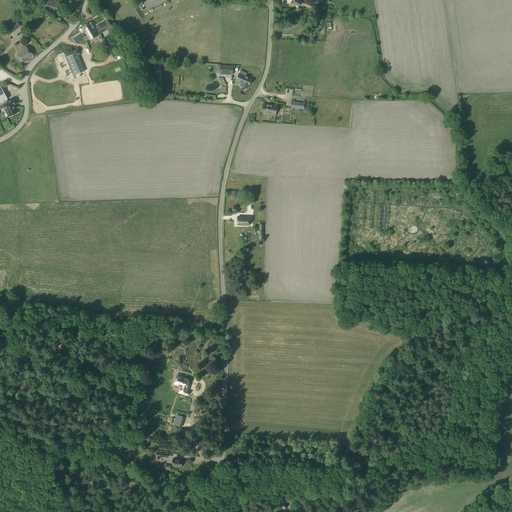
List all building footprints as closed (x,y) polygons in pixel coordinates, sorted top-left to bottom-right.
[(78,9),(82,0),(80,0),(72,0),(70,6),(78,9)] [(109,20),(97,22),(98,30),(110,29),(109,20)] [(8,36),(20,27),(16,22),(12,26),(7,29),(4,31),(8,36)] [(85,24),(85,25),(93,38),(97,36),(93,29),(94,29),(90,22),(88,23),(87,23),(85,24)] [(82,33),(72,39),(75,43),(84,37),(83,34),(84,33),(89,41),(93,38),(85,25),(84,25),(82,26),(82,27),(79,28),(82,33)] [(25,63),(33,55),(25,47),(17,54),(25,63)] [(66,57),(74,75),(83,71),(75,53),(66,57)] [(232,75),(233,67),(233,66),(220,65),(219,74),(232,75)] [(236,80),(242,83),(245,76),(246,74),(240,71),(236,80)] [(245,76),(242,83),(241,86),(247,89),(248,86),(251,79),(245,76)] [(8,104),(4,106),(8,116),(17,113),(13,105),(16,104),(13,99),(7,101),(8,104)] [(291,102),(290,108),(303,110),(304,103),(291,102)] [(263,104),(262,113),(266,114),(270,115),(270,114),(275,115),(276,106),(263,104)] [(177,374),(174,384),(179,386),(182,387),(181,389),(180,389),(180,390),(179,393),(187,395),(188,392),(186,391),(188,388),(186,388),(188,384),(189,380),(182,377),(183,376),(177,374)] [(155,406),(155,417),(161,417),(161,421),(169,421),(168,406),(155,406)]
